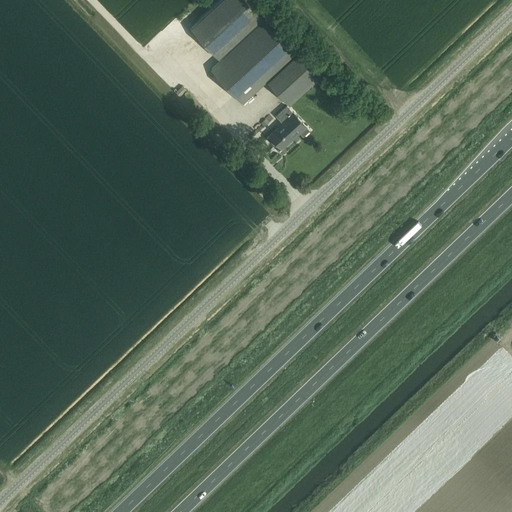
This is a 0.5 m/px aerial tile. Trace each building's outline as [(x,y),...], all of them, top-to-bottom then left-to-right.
[(218,58),(263,18),(246,0),(222,0),(191,29),(218,58)] [(296,54),(265,20),(211,69),(242,103),(296,54)] [(289,106),(319,78),(297,55),(268,82),(289,106)] [(165,76),(162,79),(170,89),(174,86),(165,76)] [(182,86),(176,92),(180,96),(186,89),(182,86)] [(271,134),(283,148),(295,137),(294,136),(299,132),(303,137),(310,130),(287,105),(277,115),(284,122),(271,134)] [(290,342),(310,324),(305,319),(286,337),(290,342)]
